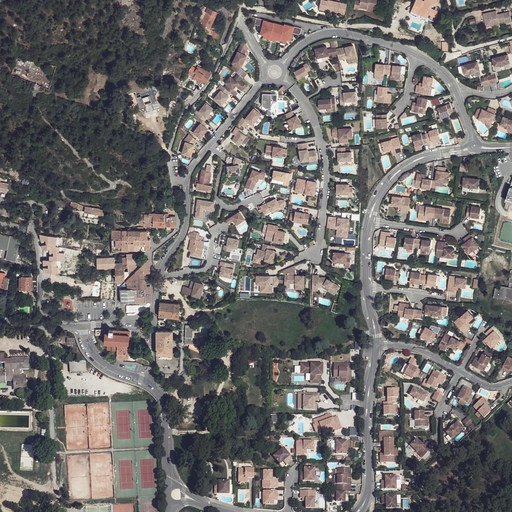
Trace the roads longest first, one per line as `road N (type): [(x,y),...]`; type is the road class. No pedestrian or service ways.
road 1 (residential): [(476,149),(416,160),(373,205),(366,287),(375,344)]
road 2 (residential): [(282,78),(313,120),(326,170),(319,249),(296,259)]
road 3 (residential): [(280,64),(311,37),(346,33),(420,56),(456,90)]
road 4 (unclassified): [(239,18),(176,128),(172,180)]
road 5 (residential): [(375,344),(367,496),(357,511)]
road 6 (unclassified): [(153,304),(186,223),(187,177)]
road 7 (unclassified): [(187,177),(264,78)]
